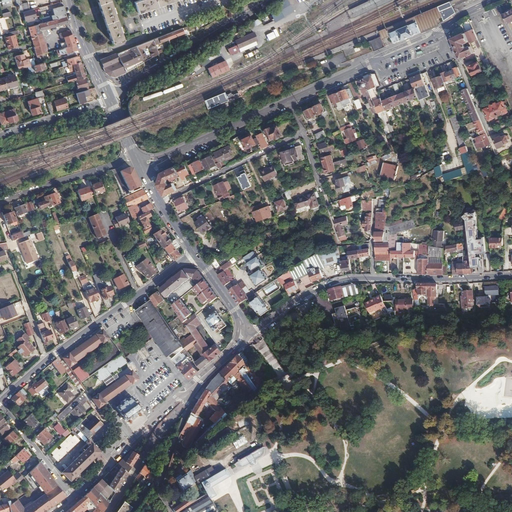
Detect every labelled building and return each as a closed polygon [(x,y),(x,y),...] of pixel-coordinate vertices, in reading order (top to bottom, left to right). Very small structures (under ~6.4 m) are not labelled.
[(96,0),(112,43),(122,39),(108,0),(96,0)] [(140,0),(134,2),(138,13),(175,0),(140,0)] [(295,12),(287,0),(286,0),(269,11),(272,17),(282,11),(286,18),(295,12)] [(373,0),(351,10),(355,18),(393,0),(373,0)] [(463,0),(455,0),(380,32),(380,34),(389,30),(415,19),(424,15),(427,14),(429,13),(432,12),(439,9),(451,4),(451,5),(463,0)] [(439,9),(443,18),(444,21),(450,16),(455,13),(452,6),(451,5),(451,4),(439,9)] [(65,17),(63,7),(52,10),(54,16),(51,16),(51,18),(52,21),(65,17)] [(508,24),(511,21),(511,8),(503,13),(508,24)] [(443,18),(439,9),(432,12),(429,13),(427,14),(424,15),(415,19),(421,32),(423,31),(430,28),(439,25),(438,24),(437,20),(443,18)] [(35,19),(33,10),(28,12),(22,13),(25,22),(35,19)] [(68,24),(65,17),(52,21),(42,24),(39,25),(41,32),(68,24)] [(394,44),(401,41),(401,42),(413,37),(412,36),(421,32),(415,19),(389,30),(390,33),(391,36),(394,44)] [(45,45),(41,32),(39,25),(37,26),(41,41),(42,46),(45,45)] [(41,41),(37,26),(29,28),(33,43),(41,41)] [(474,29),(465,33),(469,43),(470,43),(475,41),(478,40),(474,29)] [(390,33),(389,30),(380,34),(381,36),(382,39),(384,39),(391,36),(390,33)] [(17,31),(10,33),(11,36),(9,37),(5,38),(9,50),(18,47),(14,36),(18,35),(17,31)] [(76,45),(70,31),(59,34),(60,38),(61,38),(62,39),(66,38),(67,42),(61,44),(63,49),(76,45)] [(177,36),(175,31),(160,37),(159,37),(160,41),(160,42),(177,36)] [(230,55),(240,51),(239,49),(255,42),(258,41),(254,33),(235,41),(237,46),(228,50),(230,55)] [(452,38),(460,57),(461,58),(474,52),(471,47),(467,49),(465,44),(469,43),(465,33),(452,38)] [(372,46),(373,49),(384,44),(382,39),(381,36),(370,41),(372,46)] [(148,41),(139,45),(141,51),(150,47),(150,46),(148,41)] [(239,49),(240,51),(240,52),(257,45),(255,42),(239,49)] [(384,44),(373,49),(374,52),(386,47),(384,44)] [(47,53),(45,45),(42,46),(34,48),(37,56),(43,54),(47,53)] [(76,45),(63,49),(57,50),(58,56),(65,54),(65,57),(79,54),(76,45)] [(108,75),(112,77),(118,76),(126,72),(145,63),(135,46),(100,60),(105,70),(108,75)] [(15,57),(18,68),(19,70),(31,67),(30,63),(29,59),(26,60),(24,54),(15,57)] [(79,63),(78,57),(66,61),(67,63),(62,65),(63,68),(67,66),(73,65),(79,63)] [(473,75),(482,71),(478,61),(468,66),(473,75)] [(226,62),(208,69),(212,79),(230,71),(226,62)] [(46,69),(44,63),(39,65),(34,66),(36,72),(46,69)] [(80,63),(79,63),(73,65),(73,67),(74,70),(69,72),(70,73),(82,70),(82,68),(83,67),(83,64),(80,65),(80,63)] [(454,70),(450,71),(453,78),(454,77),(462,74),(458,67),(453,69),(454,70)] [(411,77),(421,73),(419,68),(409,72),(411,77)] [(84,79),(85,79),(84,76),(86,76),(85,73),(83,73),(82,70),(75,72),(76,75),(74,76),(66,78),(68,83),(73,82),(84,79)] [(427,70),(425,71),(438,106),(440,106),(439,102),(429,77),(427,70)] [(446,72),(441,73),(442,75),(444,81),(453,78),(450,71),(447,73),(446,72)] [(410,77),(414,88),(420,85),(421,88),(424,86),(424,84),(425,83),(421,73),(411,77),(410,77)] [(5,79),(7,89),(18,86),(15,75),(5,77),(5,79)] [(378,111),(385,108),(382,100),(378,92),(376,86),(372,76),(372,75),(370,76),(364,78),(369,90),(377,111),(378,111)] [(444,81),(442,75),(433,78),(437,89),(446,86),(444,81)] [(374,112),(377,111),(369,90),(364,78),(359,80),(361,85),(360,85),(361,88),(363,92),(364,92),(365,95),(367,95),(367,96),(369,96),(370,99),(369,100),(374,112)] [(87,89),(84,79),(73,82),(73,85),(76,84),(78,91),(87,89)] [(414,89),(417,96),(418,99),(421,98),(423,97),(420,87),(414,89)] [(354,97),(350,88),(338,92),(342,100),(349,97),(350,98),(354,97)] [(406,91),(409,99),(417,96),(414,89),(414,88),(406,91)] [(467,88),(462,90),(467,101),(472,98),(467,88)] [(87,102),(86,96),(89,96),(88,90),(76,93),(78,104),(87,102)] [(37,99),(44,97),(43,94),(42,94),(41,91),(34,93),(35,99),(27,102),(31,116),(40,113),(38,107),(39,106),(37,99)] [(401,102),(409,99),(406,91),(398,94),(401,102)] [(342,100),(338,92),(330,95),(334,103),(336,103),(337,107),(338,106),(339,109),(344,107),(342,100)] [(392,106),(401,102),(398,94),(389,97),(392,106)] [(226,95),(206,103),(209,112),(230,103),(226,95)] [(385,108),(392,106),(389,97),(382,100),(385,108)] [(418,99),(427,121),(430,120),(421,98),(418,99)] [(437,113),(431,98),(426,100),(432,115),(437,113)] [(472,98),(467,101),(471,111),(476,108),(474,103),(472,98)] [(66,108),(63,99),(54,102),(57,111),(66,108)] [(507,111),(502,101),(497,103),(497,102),(490,105),(490,107),(485,109),(489,119),(491,120),(493,119),(493,117),(502,113),(504,114),(507,113),(507,111)] [(321,103),(313,106),(317,115),(324,111),(321,103)] [(317,115),(313,106),(306,110),(310,118),(317,115)] [(476,108),(471,111),(475,121),(481,119),(476,108)] [(0,112),(0,122),(1,124),(17,120),(14,109),(0,112)] [(467,146),(466,143),(457,119),(456,115),(450,117),(461,148),(462,148),(467,146)] [(282,136),(278,126),(271,129),(271,128),(266,130),(271,141),(275,139),(282,136)] [(350,139),(346,140),(346,143),(357,139),(352,127),(346,129),(350,139)] [(314,135),(317,141),(327,136),(324,130),(314,135)] [(443,138),(439,130),(433,132),(437,141),(436,141),(439,147),(438,147),(441,153),(441,154),(444,162),(450,160),(446,151),(447,151),(444,145),(445,144),(442,138),(443,138)] [(487,133),(475,138),(477,142),(477,143),(479,148),(491,143),(488,136),(487,133)] [(494,138),(498,147),(505,145),(504,143),(508,141),(507,139),(506,135),(501,137),(501,135),(494,138)] [(259,140),(258,137),(254,139),(252,136),(242,141),(246,149),(260,142),(259,140)] [(263,149),(267,147),(263,138),(259,140),(260,142),(263,149)] [(358,142),(360,149),(371,145),(369,139),(367,139),(367,138),(358,142)] [(319,145),(322,153),(332,150),(332,149),(330,149),(328,142),(319,145)] [(215,152),(219,161),(225,158),(226,159),(232,156),(230,153),(229,150),(231,149),(229,145),(215,152)] [(296,149),(280,153),(284,163),(299,159),(299,160),(305,159),(301,145),(295,147),(296,149)] [(345,155),(346,159),(350,158),(350,157),(346,146),(339,148),(340,154),(342,153),(343,156),(345,155)] [(462,153),(466,163),(472,161),(469,151),(464,152),(462,153)] [(322,158),(325,165),(331,163),(334,163),(332,155),(322,158)] [(376,155),(367,158),(370,165),(378,163),(376,155)] [(216,165),(211,156),(203,160),(208,169),(216,165)] [(204,168),(200,160),(193,164),(197,172),(204,168)] [(331,163),(325,165),(327,173),(336,170),(334,163),(331,163)] [(395,179),(398,166),(384,163),(381,176),(395,179)] [(445,175),(449,181),(454,178),(470,169),(466,163),(455,169),(445,175)] [(190,174),(185,165),(178,168),(182,177),(190,174)] [(278,174),(274,165),(266,169),(266,168),(260,171),(265,180),(278,174)] [(180,177),(175,166),(166,170),(172,181),(180,177)] [(440,177),(445,175),(442,166),(436,169),(440,177)] [(119,172),(117,168),(111,170),(116,181),(122,196),(131,193),(131,190),(141,186),(132,169),(128,168),(119,172)] [(165,196),(178,190),(176,186),(172,181),(166,170),(162,173),(158,185),(165,196)] [(252,186),(245,170),(240,172),(242,176),(238,177),(245,189),(252,186)] [(346,186),(343,178),(337,180),(339,185),(337,186),(339,191),(345,190),(344,187),(346,186)] [(215,186),(221,200),(224,199),(230,196),(227,190),(231,188),(228,181),(224,183),(224,182),(215,186)] [(99,182),(91,185),(92,188),(94,194),(102,191),(99,182)] [(91,196),(87,187),(77,191),(80,200),(91,196)] [(142,190),(123,198),(125,202),(127,208),(136,204),(147,199),(146,197),(145,195),(142,190)] [(320,204),(315,191),(305,195),(305,197),(295,200),(298,208),(312,203),(313,207),(320,204)] [(56,192),(48,194),(49,195),(52,205),(59,202),(56,192)] [(52,205),(49,195),(44,197),(45,200),(37,203),(39,208),(47,205),(47,207),(48,208),(53,207),(52,205)] [(189,207),(184,196),(176,200),(181,211),(189,207)] [(351,197),(340,200),(342,206),(347,204),(348,208),(354,206),(351,197)] [(277,204),(274,205),(276,211),(279,210),(280,211),(288,208),(284,199),(276,202),(277,204)] [(389,207),(390,199),(379,199),(378,208),(383,208),(389,208),(389,207)] [(26,203),(24,204),(27,211),(34,209),(31,201),(26,203)] [(372,208),(372,201),(361,201),(362,210),(363,210),(372,208)] [(135,218),(137,217),(153,208),(150,203),(141,208),(142,212),(139,213),(138,210),(130,215),(132,219),(135,218)] [(26,212),(24,204),(14,208),(17,215),(26,212)] [(130,215),(138,210),(136,204),(127,208),(130,215)] [(269,206),(253,212),(254,214),(255,217),(271,211),(269,206)] [(497,219),(505,219),(508,210),(508,207),(504,206),(501,213),(497,219)] [(146,218),(156,212),(153,208),(137,217),(143,229),(142,230),(144,234),(151,230),(146,221),(148,220),(146,218)] [(12,211),(3,214),(6,224),(16,221),(12,211)] [(218,222),(210,211),(207,213),(215,224),(218,222)] [(115,219),(112,220),(112,221),(115,227),(128,222),(124,212),(114,217),(115,219)] [(344,213),(332,216),(334,221),(335,224),(342,222),(347,221),(344,213)] [(104,235),(96,214),(88,217),(96,238),(104,235)] [(196,222),(203,233),(211,227),(204,216),(196,222)] [(377,231),(385,230),(386,225),(387,217),(378,217),(377,219),(376,219),(377,231)] [(389,225),(391,234),(407,230),(406,223),(403,224),(402,220),(394,222),(394,224),(389,225)] [(342,222),(335,224),(339,237),(346,235),(342,222)] [(158,241),(165,236),(160,229),(153,234),(158,241)] [(23,237),(20,230),(19,230),(20,232),(18,233),(10,235),(12,240),(23,237)] [(376,240),(384,240),(384,239),(385,230),(377,231),(376,231),(376,240)] [(434,246),(444,248),(444,246),(442,245),(442,240),(444,240),(444,231),(435,230),(434,246)] [(480,272),(484,272),(484,263),(484,239),(480,240),(479,231),(468,233),(469,240),(472,273),(480,272)] [(163,248),(164,248),(170,242),(165,236),(158,241),(163,248)] [(499,245),(503,245),(503,237),(489,238),(489,239),(491,247),(499,247),(499,245)] [(164,248),(168,254),(175,248),(179,244),(175,239),(170,242),(164,248)] [(392,260),(392,257),(392,250),(389,250),(389,248),(389,242),(375,242),(376,258),(376,260),(392,260)] [(392,257),(404,256),(404,242),(398,242),(398,244),(398,250),(392,250),(392,257)] [(414,259),(419,259),(419,258),(419,251),(410,250),(410,242),(404,242),(404,256),(415,256),(414,259)] [(359,256),(370,255),(370,243),(358,244),(358,250),(359,255),(359,256)] [(446,251),(463,249),(462,243),(447,245),(446,251)] [(24,260),(27,258),(35,256),(34,252),(31,253),(28,244),(20,247),(24,260)] [(440,274),(443,274),(444,254),(444,248),(434,246),(429,245),(428,258),(419,258),(419,259),(419,274),(440,274)] [(168,254),(173,261),(180,256),(175,248),(168,254)] [(320,252),(325,265),(338,261),(334,248),(320,252)] [(321,268),(325,266),(325,265),(320,252),(319,252),(306,259),(311,271),(321,268)] [(271,259),(269,255),(248,268),(255,278),(272,267),(268,261),(271,259)] [(146,258),(135,266),(140,272),(141,271),(147,278),(156,271),(146,258)] [(290,270),(296,282),(312,273),(311,271),(306,259),(304,260),(298,264),(290,270)] [(347,270),(351,269),(350,259),(341,261),(342,270),(347,270)] [(72,260),(67,262),(72,273),(76,271),(72,260)] [(227,268),(232,265),(229,261),(216,270),(219,273),(224,270),(227,268)] [(155,265),(159,272),(163,269),(159,262),(155,265)] [(246,268),(243,263),(236,268),(239,273),(246,268)] [(109,296),(112,294),(106,280),(101,282),(95,268),(90,270),(97,288),(102,299),(110,297),(109,296)] [(168,281),(160,287),(160,288),(172,304),(181,297),(195,287),(196,286),(205,279),(198,270),(185,268),(175,276),(168,281)] [(324,276),(321,268),(311,271),(312,273),(313,275),(312,276),(314,281),(324,276)] [(218,274),(225,285),(231,281),(229,277),(224,270),(219,273),(218,274)] [(290,292),(299,288),(298,285),(296,282),(290,270),(282,276),(278,278),(282,285),(286,283),(284,280),(290,277),(292,282),(286,285),(290,292)] [(113,284),(118,296),(122,294),(119,288),(128,284),(123,274),(121,271),(117,273),(119,276),(113,279),(115,283),(113,284)] [(87,281),(84,274),(78,276),(81,283),(87,281)] [(218,298),(205,279),(196,286),(195,287),(201,295),(199,296),(204,303),(209,300),(211,303),(218,298)] [(229,290),(239,304),(249,298),(245,291),(249,288),(243,281),(229,290)] [(259,291),(266,287),(264,284),(254,291),(256,294),(259,291)] [(345,300),(361,296),(360,292),(359,284),(352,284),(342,287),(345,300)] [(419,284),(417,284),(418,289),(418,295),(427,294),(426,284),(419,284)] [(429,284),(426,284),(427,294),(427,304),(430,304),(430,306),(435,305),(434,300),(435,299),(435,298),(437,297),(437,285),(429,284)] [(269,287),(268,285),(266,287),(259,291),(261,293),(265,291),(266,294),(270,291),(268,288),(269,287)] [(85,291),(89,301),(97,298),(92,288),(89,289),(88,286),(85,288),(86,290),(85,291)] [(486,297),(477,297),(477,305),(478,305),(478,307),(488,307),(488,304),(490,304),(490,295),(498,294),(497,286),(495,287),(495,286),(489,286),(489,287),(485,287),(486,295),(486,297)] [(327,291),(326,291),(329,301),(333,304),(345,300),(342,287),(327,291)] [(149,297),(151,300),(155,306),(164,300),(158,291),(149,297)] [(463,292),(463,297),(463,308),(473,307),(472,291),(463,292)] [(249,298),(251,302),(249,303),(252,306),(254,305),(258,312),(259,311),(261,315),(269,309),(267,307),(268,306),(260,296),(258,297),(255,294),(253,296),(251,297),(249,298)] [(172,304),(180,315),(184,322),(188,319),(186,316),(192,313),(181,297),(172,304)] [(384,316),(389,314),(384,303),(382,297),(371,301),(365,304),(370,314),(380,310),(384,316)] [(413,308),(413,300),(395,299),(395,311),(407,311),(407,309),(410,309),(413,308)] [(155,306),(151,300),(136,311),(142,320),(154,337),(168,357),(170,356),(172,359),(185,348),(183,344),(180,340),(155,306)] [(80,318),(90,315),(86,306),(77,310),(80,318)] [(360,320),(357,308),(346,311),(345,306),(336,309),(337,313),(333,314),(336,327),(340,326),(342,332),(354,329),(353,323),(360,320)] [(217,310),(206,318),(215,330),(218,328),(220,330),(227,325),(217,310)] [(45,322),(50,320),(47,313),(41,315),(43,321),(44,320),(45,322)] [(191,331),(193,334),(194,336),(199,332),(195,327),(202,322),(197,315),(195,313),(188,319),(184,322),(186,325),(191,331)] [(77,326),(73,316),(65,319),(69,329),(77,326)] [(59,333),(68,329),(64,320),(55,323),(59,333)] [(29,335),(34,333),(30,324),(30,322),(25,324),(29,335)] [(37,325),(43,342),(52,338),(49,330),(46,331),(43,322),(37,325)] [(68,354),(62,358),(68,367),(74,363),(74,362),(102,343),(108,339),(101,330),(96,334),(96,335),(92,337),(90,339),(68,355),(68,354)] [(196,345),(204,339),(199,332),(194,336),(191,338),(196,345)] [(29,338),(25,334),(17,340),(20,344),(17,347),(19,348),(18,349),(20,352),(21,352),(24,356),(34,349),(27,340),(29,338)] [(180,340),(183,344),(191,338),(194,336),(193,334),(186,340),(184,338),(180,340)] [(183,344),(185,348),(187,351),(196,345),(191,338),(183,344)] [(203,356),(205,354),(210,349),(208,346),(204,339),(196,345),(203,356)] [(216,356),(222,351),(217,344),(210,349),(205,354),(211,361),(216,356)] [(11,353),(16,349),(16,347),(6,354),(8,356),(12,354),(11,353)] [(185,348),(172,359),(190,379),(199,371),(192,362),(191,362),(190,361),(187,363),(185,361),(191,356),(187,351),(185,348)] [(121,354),(118,349),(111,353),(115,359),(121,354)] [(108,351),(89,365),(94,372),(114,358),(108,351)] [(243,356),(240,352),(226,366),(233,375),(250,397),(268,387),(243,356)] [(196,362),(201,370),(211,361),(205,354),(203,356),(196,362)] [(103,402),(116,394),(118,392),(131,383),(137,379),(131,370),(125,374),(125,375),(116,381),(114,378),(111,375),(126,364),(120,356),(82,382),(87,390),(102,379),(108,387),(98,394),(97,394),(91,398),(97,407),(104,403),(103,402)] [(20,366),(13,358),(10,361),(9,359),(6,361),(7,363),(3,365),(9,374),(20,366)] [(56,359),(51,363),(60,375),(65,370),(56,359)] [(73,371),(80,381),(88,376),(80,366),(73,371)] [(233,375),(226,366),(211,380),(205,389),(211,394),(213,397),(216,400),(231,386),(226,380),(233,375)] [(43,381),(42,380),(42,379),(36,384),(35,383),(31,385),(32,387),(27,391),(31,397),(37,392),(37,393),(42,389),(42,388),(46,384),(43,381)] [(67,384),(56,395),(64,405),(74,396),(69,391),(71,388),(67,384)] [(22,389),(11,398),(17,405),(24,398),(23,397),(26,395),(24,392),(22,389)] [(211,394),(205,389),(203,391),(198,398),(199,399),(195,405),(191,413),(197,416),(204,404),(207,407),(209,405),(216,411),(210,419),(215,423),(225,413),(216,400),(213,397),(211,394)] [(88,401),(82,394),(64,410),(67,413),(70,411),(77,419),(86,412),(82,407),(88,401)] [(126,399),(124,400),(121,402),(120,403),(121,404),(116,407),(120,413),(125,420),(141,409),(135,401),(135,402),(131,396),(126,400),(126,399)] [(32,412),(23,421),(30,429),(37,422),(32,418),(34,415),(32,412)] [(0,415),(0,433),(1,435),(9,429),(4,423),(5,422),(0,415)] [(195,418),(189,415),(184,425),(184,426),(189,429),(186,436),(198,443),(203,434),(198,431),(203,423),(195,418)] [(106,425),(98,416),(87,426),(95,435),(106,425)] [(61,434),(64,438),(69,433),(67,430),(64,432),(58,424),(54,427),(60,435),(61,434)] [(45,428),(36,436),(43,445),(52,437),(46,431),(47,430),(45,428)] [(11,432),(0,441),(0,448),(2,446),(1,446),(4,443),(3,442),(5,440),(9,444),(16,438),(11,432)] [(244,436),(214,453),(218,459),(248,442),(244,436)] [(89,446),(61,472),(69,481),(85,466),(88,463),(100,452),(90,441),(88,441),(87,442),(87,443),(87,444),(89,446)] [(263,448),(260,444),(234,459),(236,463),(236,464),(237,465),(240,467),(243,467),(245,467),(248,465),(251,463),(252,466),(254,466),(255,466),(256,465),(256,464),(256,463),(255,461),(260,458),(262,457),(264,455),(265,452),(265,450),(264,448),(263,448)] [(23,452),(21,450),(15,455),(18,458),(22,462),(29,456),(25,452),(24,453),(23,452)] [(125,463),(131,468),(139,455),(132,451),(129,456),(125,463)] [(118,464),(127,474),(131,468),(125,463),(129,456),(127,455),(118,464)] [(0,459),(0,460),(2,463),(4,466),(7,462),(9,461),(4,456),(0,459)] [(145,465),(149,468),(154,462),(150,459),(145,465)] [(39,462),(23,477),(34,490),(39,486),(45,494),(33,503),(40,511),(44,511),(65,497),(39,462)] [(109,486),(115,493),(123,481),(127,474),(118,464),(114,467),(117,469),(118,468),(120,470),(109,486)] [(149,468),(145,465),(141,471),(135,479),(139,482),(144,476),(146,478),(152,470),(149,468)] [(179,511),(213,511),(216,510),(210,499),(216,495),(211,487),(230,477),(225,469),(222,470),(221,467),(212,472),(210,469),(194,478),(196,482),(197,483),(203,496),(194,502),(179,511)] [(192,484),(196,482),(194,478),(191,472),(190,470),(185,474),(192,484)] [(16,483),(17,482),(13,477),(8,471),(0,476),(0,488),(3,492),(5,490),(6,491),(13,486),(12,485),(16,482),(16,483)] [(17,483),(23,478),(17,472),(13,477),(17,482),(17,483)] [(183,490),(192,484),(185,474),(181,477),(176,480),(183,490)] [(101,479),(92,488),(109,503),(115,493),(109,486),(101,479)] [(92,488),(85,496),(89,501),(96,508),(99,511),(102,511),(104,511),(109,503),(92,488)] [(85,496),(68,510),(70,511),(82,511),(86,509),(87,508),(84,506),(89,501),(85,496)] [(172,509),(174,511),(179,511),(194,502),(191,497),(172,509)] [(129,511),(133,508),(121,499),(117,505),(112,511),(129,511)] [(8,502),(0,505),(0,511),(6,511),(10,511),(40,511),(33,503),(23,509),(18,501),(10,503),(9,500),(7,501),(8,502)] [(93,511),(96,508),(89,501),(84,506),(87,508),(86,509),(89,511),(93,511)]
